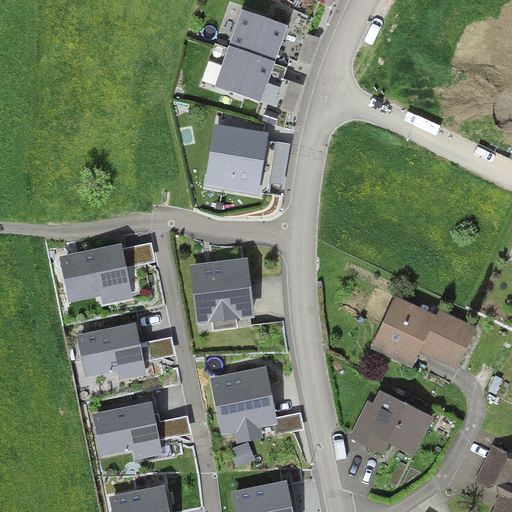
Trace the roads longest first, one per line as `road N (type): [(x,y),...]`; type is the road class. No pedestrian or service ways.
road 1 (residential): [(157,221),(212,511)]
road 2 (residential): [(302,236),(307,342),(340,511)]
road 3 (residential): [(511,176),(327,93)]
road 4 (residential): [(157,221),(302,236)]
road 5 (residential): [(327,93),(302,236)]
